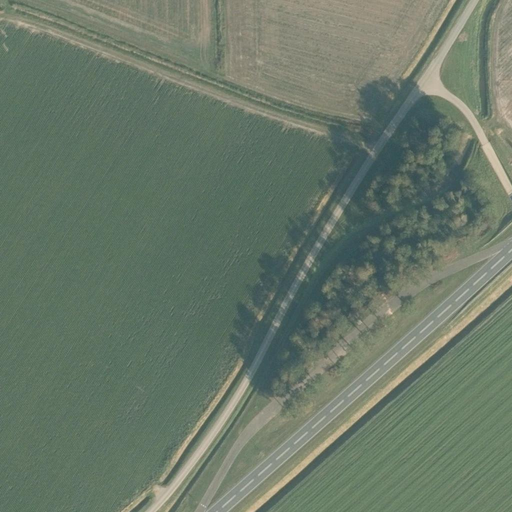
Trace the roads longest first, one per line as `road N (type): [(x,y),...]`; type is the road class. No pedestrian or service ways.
road 1 (unclassified): [(142,511),(243,382),(322,227),(425,75)]
road 2 (trunk): [(216,511),(511,247)]
road 3 (unclassified): [(511,194),(468,119),(425,75)]
